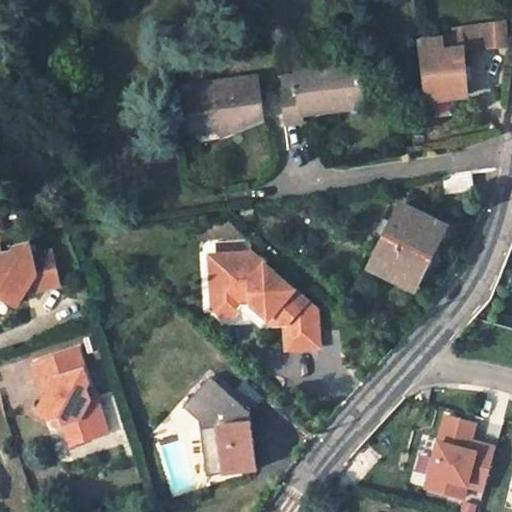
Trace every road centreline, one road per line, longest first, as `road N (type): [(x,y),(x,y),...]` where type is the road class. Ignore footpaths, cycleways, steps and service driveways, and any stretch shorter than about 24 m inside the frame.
road 1 (unclassified): [(284,511),(473,289),(495,241),(511,167)]
road 2 (residential): [(511,150),(255,189)]
